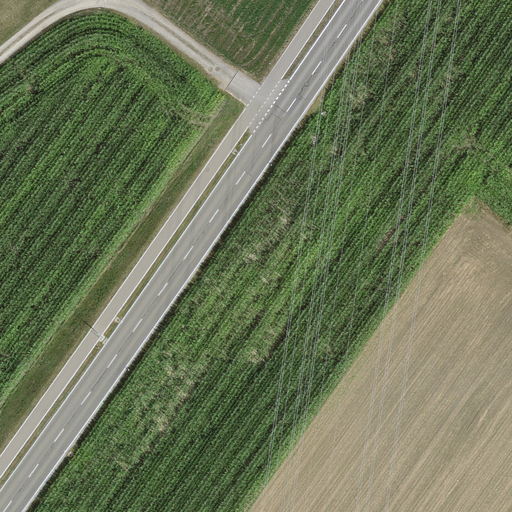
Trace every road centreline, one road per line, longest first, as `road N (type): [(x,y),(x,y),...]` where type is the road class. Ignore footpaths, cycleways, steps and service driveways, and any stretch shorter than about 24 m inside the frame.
road 1 (tertiary): [(361,0),(4,511)]
road 2 (track): [(285,112),(107,2),(70,11),(0,63)]
